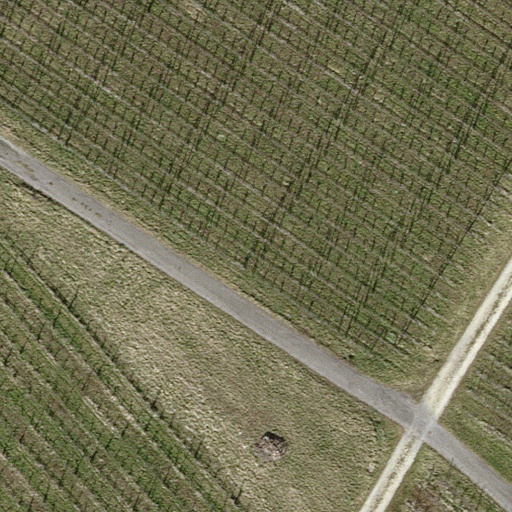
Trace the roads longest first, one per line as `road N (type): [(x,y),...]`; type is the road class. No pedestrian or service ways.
road 1 (track): [(511,503),(421,423),(0,143)]
road 2 (track): [(511,279),(371,511)]
